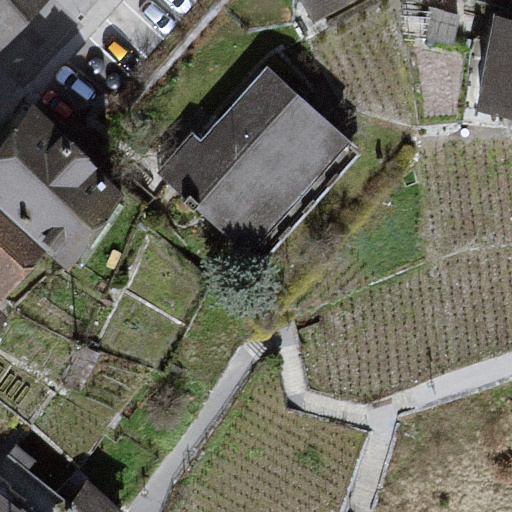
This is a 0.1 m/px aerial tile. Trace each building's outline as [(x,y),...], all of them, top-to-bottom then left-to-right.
[(0,0),(0,53),(45,0),(0,0)] [(294,0),(297,6),(331,15),(354,0),(294,0)] [(511,17),(499,17),(487,105),(511,108),(511,17)] [(163,175),(256,247),(344,146),(274,77),(163,175)] [(0,195),(61,247),(75,258),(106,224),(11,149),(0,163),(0,195)] [(0,195),(0,295),(10,303),(61,247),(0,195)] [(0,327),(12,314),(0,303),(0,327)] [(35,511),(0,487),(0,511),(35,511)]
